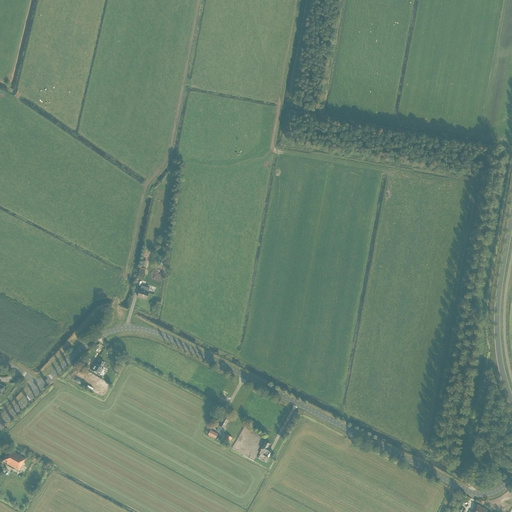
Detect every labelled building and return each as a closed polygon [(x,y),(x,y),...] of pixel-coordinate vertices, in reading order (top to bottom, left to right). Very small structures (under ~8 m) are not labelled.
[(161,286),(165,270),(159,268),(154,284),(161,286)] [(145,292),(147,288),(141,286),(140,290),(138,297),(146,299),(149,293),(145,292)] [(99,361),(97,364),(96,363),(91,370),(100,375),(103,369),(101,367),(104,363),(101,361),(100,362),(99,361)] [(224,428),(229,420),(223,417),(219,425),(220,425),(218,429),(221,430),(223,427),(224,428)] [(215,439),(218,434),(211,430),(208,435),(215,439)] [(227,435),(223,441),(229,444),(232,438),(227,435)] [(268,453),(270,449),(268,448),(270,444),(265,441),(261,449),(262,450),(264,451),(268,453)] [(24,462),(26,458),(14,452),(13,453),(9,450),(3,461),(8,463),(7,464),(20,471),(24,462)] [(264,451),(262,450),(260,453),(261,454),(258,458),(266,463),(269,458),(262,454),(264,451)]
